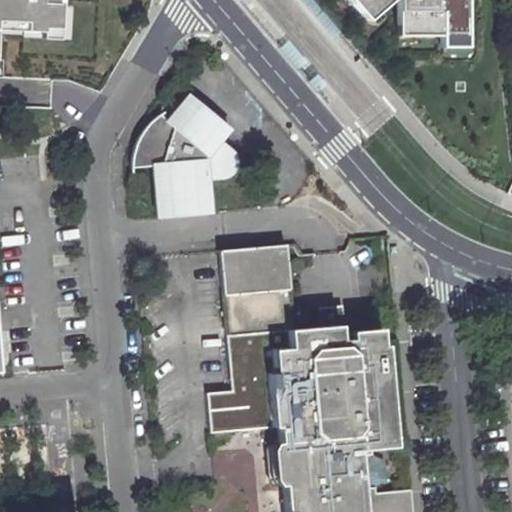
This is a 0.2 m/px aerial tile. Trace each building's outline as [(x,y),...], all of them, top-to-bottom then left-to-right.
[(0,0),(0,21),(23,23),(23,30),(41,31),(41,27),(57,28),(58,0),(0,0)] [(342,0),(353,12),(363,4),(369,11),(384,0),(394,0),(394,37),(439,37),(463,36),(463,0),(342,0)] [(369,11),(363,4),(353,12),(360,20),(369,11)] [(0,21),(0,28),(23,30),(23,23),(0,21)] [(41,27),(41,31),(41,38),(56,38),(57,28),(41,27)] [(463,36),(439,37),(439,47),(464,46),(463,36)] [(205,159),(220,142),(229,130),(185,95),(163,121),(205,159)] [(150,164),(205,159),(163,121),(157,116),(149,122),(144,127),(139,134),(134,146),(132,157),(132,165),(150,164)] [(220,142),(205,159),(207,180),(224,178),(231,174),(235,168),(236,161),(235,156),(230,150),(220,142)] [(205,159),(150,164),(155,217),(210,213),(207,180),(205,159)] [(298,249),(286,250),(286,256),(296,255),(299,260),(307,260),(298,249)] [(278,434),(285,511),(412,511),(411,497),(376,499),(376,494),(389,487),(388,466),(374,460),(374,454),(396,452),(387,351),(383,351),(382,331),(351,334),(352,342),(342,343),(340,328),(325,329),(294,333),(286,256),(286,250),(220,256),(232,396),(207,399),(211,439),(278,434)] [(340,328),(339,310),(323,311),(325,329),(340,328)]
